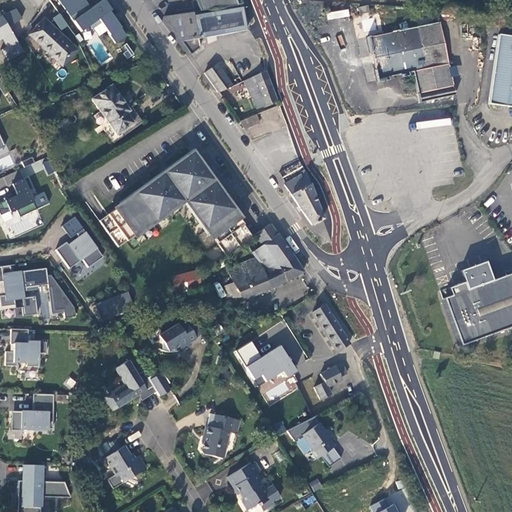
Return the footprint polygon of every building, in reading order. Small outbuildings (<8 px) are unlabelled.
[(84,0),(58,0),(80,31),(89,25),(92,29),(100,23),(115,43),(125,35),(109,12),(111,11),(103,0),(91,9),(84,0)] [(235,0),(196,0),(200,11),(238,5),(235,0)] [(246,30),(242,7),(194,16),(193,12),(164,17),(191,54),(199,48),(197,39),(246,30)] [(15,9),(1,16),(0,16),(0,40),(1,40),(5,47),(0,50),(7,61),(23,52),(8,28),(22,18),(15,9)] [(363,20),(366,33),(376,30),(373,18),(363,20)] [(62,66),(77,50),(44,19),(29,35),(62,66)] [(400,30),(368,37),(372,55),(373,63),(377,79),(413,72),(418,94),(417,94),(419,102),(455,95),(440,22),(400,30)] [(511,36),(498,34),(488,103),(511,106),(511,36)] [(127,43),(120,47),(127,58),(134,54),(127,43)] [(218,93),(232,87),(217,65),(204,74),(218,93)] [(256,109),(276,101),(264,71),(243,81),(249,97),(252,96),(256,109)] [(100,113),(116,135),(133,123),(126,113),(129,111),(111,85),(91,99),(100,113)] [(259,123),(256,115),(239,122),(244,129),(259,123)] [(108,216),(127,242),(185,200),(225,256),(233,251),(252,238),(192,155),(108,216)] [(31,157),(21,162),(24,168),(34,163),(31,157)] [(311,226),(323,219),(310,184),(304,170),(300,172),(302,174),(284,185),(290,195),(311,226)] [(22,180),(12,184),(17,195),(12,197),(11,195),(3,199),(4,201),(0,203),(0,215),(9,211),(10,212),(15,210),(19,217),(36,209),(22,180)] [(127,242),(108,216),(99,222),(118,248),(127,242)] [(73,217),(61,226),(70,238),(76,234),(78,237),(67,245),(65,242),(55,250),(68,269),(81,259),(87,268),(102,257),(73,217)] [(262,245),(277,235),(270,225),(255,236),(262,245)] [(302,273),(293,258),(277,235),(262,245),(255,258),(227,270),(233,282),(223,286),(230,298),(240,297),(242,301),(271,289),(302,273)] [(511,277),(510,274),(491,281),(484,262),(459,271),(462,282),(446,288),(449,296),(441,298),(458,346),(509,328),(511,326),(511,277)] [(38,286),(48,285),(45,268),(10,273),(9,265),(0,266),(0,281),(2,282),(4,296),(0,295),(0,306),(0,307),(14,305),(14,309),(23,308),(24,314),(37,312),(35,296),(24,298),(23,293),(17,294),(16,286),(22,285),(24,285),(25,291),(38,289),(38,286)] [(176,293),(200,287),(196,271),(171,277),(176,293)] [(127,292),(94,304),(100,321),(133,308),(127,292)] [(337,352),(349,344),(324,305),(312,313),(337,352)] [(192,319),(186,322),(191,330),(197,327),(192,319)] [(176,352),(177,352),(177,351),(176,352),(176,346),(179,346),(182,351),(191,346),(190,344),(197,339),(196,338),(191,330),(186,322),(185,321),(178,325),(177,324),(159,336),(163,342),(162,351),(161,350),(161,351),(168,353),(176,352)] [(197,327),(191,330),(196,338),(202,334),(197,327)] [(28,330),(10,329),(10,344),(13,344),(12,352),(10,352),(5,352),(5,366),(16,366),(16,363),(26,363),(26,367),(38,367),(38,353),(46,353),(46,342),(27,342),(28,330)] [(294,371),(279,346),(259,358),(250,343),(235,351),(245,367),(253,379),(260,375),(265,382),(281,371),(285,377),(294,371)] [(112,395),(113,398),(107,402),(112,411),(138,395),(141,400),(156,392),(147,378),(143,371),(136,375),(127,361),(115,368),(125,384),(112,393),(112,395)] [(340,378),(347,374),(341,363),(334,367),(320,374),(324,382),(314,387),(317,394),(320,400),(330,395),(327,388),(341,380),(340,378)] [(156,392),(158,396),(169,389),(159,374),(155,374),(153,375),(147,378),(156,392)] [(64,384),(70,389),(76,382),(69,377),(64,384)] [(113,398),(112,395),(111,393),(104,398),(107,402),(113,398)] [(53,395),(33,394),(32,412),(13,411),(13,417),(11,417),(10,431),(21,431),(21,428),(33,428),(33,431),(43,432),(43,429),(52,429),(53,395)] [(201,451),(203,455),(222,459),(228,433),(232,434),(235,420),(213,415),(210,428),(205,427),(203,437),(205,437),(204,443),(203,442),(201,451)] [(293,441),(318,424),(314,418),(287,431),(293,441)] [(240,421),(235,420),(232,434),(237,435),(240,421)] [(318,424),(302,435),(312,450),(311,451),(316,460),(320,457),(329,468),(341,459),(333,448),(334,447),(318,424)] [(106,480),(112,490),(145,469),(138,457),(132,460),(124,446),(104,458),(114,475),(106,480)] [(280,450),(274,454),(278,462),(284,459),(280,450)] [(84,453),(75,453),(76,462),(85,461),(84,453)] [(255,463),(251,466),(249,463),(226,477),(232,487),(234,487),(241,498),(240,500),(247,510),(255,505),(256,507),(258,505),(262,511),(272,504),(271,502),(279,497),(272,485),(264,490),(258,481),(260,480),(256,474),(260,471),(255,463)] [(42,466),(22,465),(22,481),(18,481),(18,496),(21,496),(20,511),(40,511),(41,497),(70,498),(66,482),(41,482),(42,466)] [(314,491),(322,487),(317,478),(309,482),(314,491)] [(390,506),(385,499),(370,506),(373,511),(399,511),(395,503),(390,506)]
